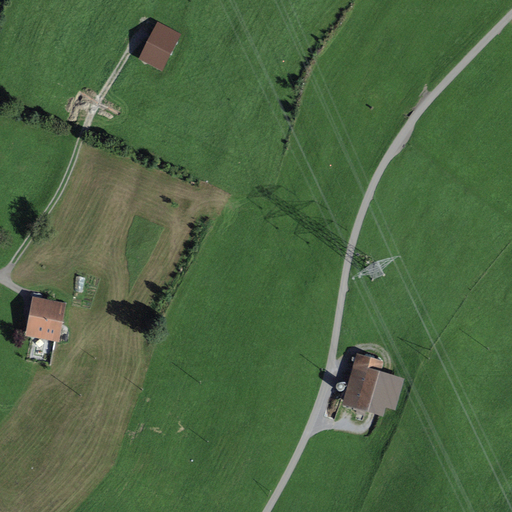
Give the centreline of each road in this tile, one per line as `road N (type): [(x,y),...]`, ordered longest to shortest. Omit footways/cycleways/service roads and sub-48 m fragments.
road 1 (unclassified): [(264,511),(332,347),(372,180),(431,92),(511,10)]
road 2 (track): [(84,125),(53,200),(0,277)]
